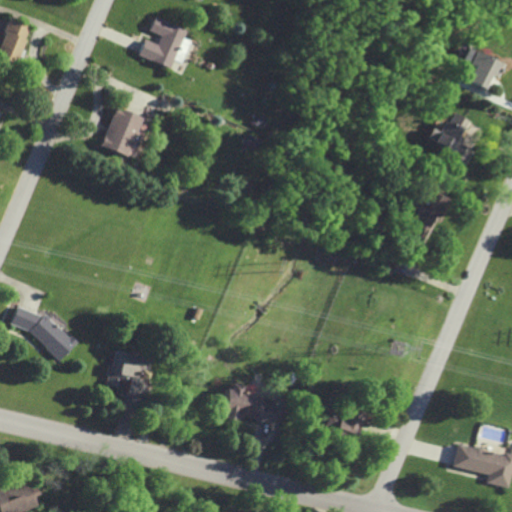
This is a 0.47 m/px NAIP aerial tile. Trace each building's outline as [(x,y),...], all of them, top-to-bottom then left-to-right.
[(136,55),(168,68),(183,29),(153,16),(147,31),(159,35),(155,44),(143,39),(136,55)] [(0,34),(0,56),(14,62),(28,26),(7,18),(1,35),(0,34)] [(178,62),(187,40),(181,37),(171,59),(178,62)] [(464,80),(482,89),(488,75),(494,78),(501,63),(465,47),(459,61),(470,66),(464,80)] [(97,145),(126,157),(137,132),(134,131),(139,117),(113,106),(97,145)] [(425,138),(452,152),(450,157),(463,164),(475,142),(461,135),(468,121),(450,111),(438,132),(430,128),(425,138)] [(423,241),(442,198),(425,190),(420,201),(416,199),(402,231),(423,241)] [(23,329),(56,360),(75,339),(64,336),(44,316),(15,306),(9,324),(23,329)] [(104,385),(112,386),(113,380),(121,381),(119,394),(142,397),(145,379),(140,379),(143,357),(110,351),(104,385)] [(219,418),(236,421),(236,417),(270,423),(273,406),(257,404),(259,395),(239,392),(240,384),(225,381),(219,418)] [(349,444),(363,414),(344,406),(339,418),(326,412),(318,430),(349,444)] [(450,466),(485,474),(484,482),(506,487),(511,458),(511,455),(454,443),(450,466)] [(0,511),(16,511),(32,507),(29,497),(34,496),(29,481),(0,489),(0,511)]
